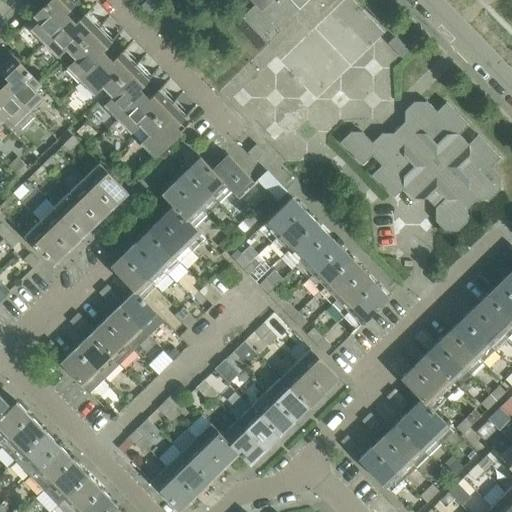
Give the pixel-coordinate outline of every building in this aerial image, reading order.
[(45,43),(73,15),(68,10),(76,2),(73,0),(49,0),(34,15),(40,20),(31,29),(45,43)] [(149,14),(158,5),(152,0),(146,0),(140,6),(149,14)] [(307,0),(250,0),(254,4),(241,17),(268,44),(282,31),(276,25),(296,5),(299,8),(307,0)] [(72,53),(99,27),(86,13),(78,20),(73,15),(45,43),(58,56),(66,48),(72,53)] [(82,81),(110,53),(105,48),(113,40),(99,27),(72,53),(77,59),(68,67),(82,81)] [(411,51),(395,36),(387,43),(402,59),(411,51)] [(108,91),(136,64),(123,51),(115,58),(110,53),(82,81),(95,94),(103,86),(108,91)] [(40,83),(22,65),(13,55),(0,67),(0,70),(6,77),(1,82),(29,111),(43,97),(34,89),(40,83)] [(118,119),(147,91),(142,86),(149,78),(136,64),(108,91),(113,97),(105,105),(118,119)] [(29,111),(1,82),(0,83),(0,119),(1,121),(7,115),(20,130),(34,116),(29,111)] [(145,129),(173,102),(160,89),(152,96),(147,91),(118,119),(131,132),(140,124),(145,129)] [(491,167),(500,158),(478,135),(468,144),(459,134),(469,125),(446,102),(437,111),(426,101),(425,102),(414,102),(405,111),(405,122),(393,133),(382,133),(372,143),(362,132),(351,132),(340,142),(362,165),(372,156),(381,165),(372,175),(394,198),(404,188),(414,199),(415,198),(426,198),(429,195),(438,205),(435,208),(435,221),(444,230),(458,231),(467,221),(467,208),(477,199),(490,199),(500,190),(500,176),(491,167)] [(155,157),(185,129),(179,123),(186,116),(173,102),(145,129),(150,135),(142,143),(155,157)] [(69,151),(79,142),(72,136),(63,145),(69,151)] [(265,153),(256,144),(248,152),(256,161),(265,153)] [(255,183),(228,155),(212,170),(232,190),(239,198),(255,183)] [(49,171),(58,162),(51,156),(43,165),(49,171)] [(232,190),(212,170),(200,157),(187,169),(219,203),(232,190)] [(128,193),(99,163),(84,178),(113,208),(128,193)] [(39,180),(49,171),(43,165),(33,174),(39,180)] [(219,203),(187,169),(174,182),(206,215),(219,203)] [(287,191),(267,171),(258,180),(278,200),(287,191)] [(113,208),(84,178),(69,192),(98,222),(113,208)] [(206,215),(174,182),(161,194),(172,206),(193,227),(206,215)] [(19,200),(28,191),(22,184),(13,194),(19,200)] [(98,222),(69,192),(54,207),(83,237),(98,222)] [(10,208),(19,200),(13,194),(4,202),(10,208)] [(270,240),(303,208),(292,197),(259,229),(270,240)] [(205,239),(193,227),(172,206),(159,219),(192,252),(205,239)] [(83,237),(54,207),(39,221),(68,251),(83,237)] [(282,253),(315,220),(303,208),(270,240),(282,253)] [(192,252),(159,219),(148,230),(180,263),(192,252)] [(296,267),(329,235),(315,220),(282,253),(296,267)] [(68,251),(39,221),(24,236),(53,266),(68,251)] [(10,232),(1,223),(0,224),(0,234),(4,238),(10,232)] [(180,263),(148,230),(135,242),(168,275),(180,263)] [(19,241),(10,232),(4,238),(13,247),(19,241)] [(308,279),(341,247),(329,235),(296,267),(308,279)] [(168,275),(135,242),(123,254),(155,287),(168,275)] [(319,291),(353,259),(341,247),(308,279),(319,291)] [(39,262),(30,253),(24,259),(33,268),(39,262)] [(155,287),(123,254),(110,266),(134,291),(142,300),(155,287)] [(248,261),(241,254),(235,260),(242,267),(248,261)] [(331,304),(365,271),(353,259),(319,291),(331,304)] [(255,269),(248,261),(242,267),(249,275),(255,269)] [(242,277),(233,268),(226,274),(235,283),(242,277)] [(511,269),(500,281),(511,293),(511,269)] [(343,316),(377,284),(365,271),(331,304),(343,316)] [(274,288),(265,279),(259,285),(268,294),(274,288)] [(0,300),(9,291),(0,281),(0,300)] [(511,293),(500,281),(488,293),(511,318),(511,293)] [(206,298),(214,290),(208,283),(199,291),(206,298)] [(356,329),(389,297),(377,284),(343,316),(356,329)] [(106,300),(114,291),(107,285),(99,293),(106,300)] [(283,297),(274,288),(268,294),(277,303),(283,297)] [(213,305),(221,297),(214,290),(206,298),(213,305)] [(112,306),(121,298),(114,291),(106,300),(112,306)] [(163,321),(142,300),(134,291),(119,305),(148,335),(163,321)] [(511,333),(511,318),(488,293),(475,305),(507,338),(511,333)] [(298,312),(289,303),(283,309),(292,319),(298,312)] [(148,335),(119,305),(104,319),(134,349),(148,335)] [(507,338),(475,305),(463,317),(495,350),(507,338)] [(181,322),(190,314),(183,307),(175,315),(181,322)] [(307,321),(298,312),(292,319),(300,328),(307,321)] [(76,328),(85,320),(78,313),(70,321),(76,328)] [(188,329),(196,321),(190,314),(181,322),(188,329)] [(495,350),(463,317),(451,329),(483,362),(495,350)] [(134,349),(104,319),(90,333),(119,364),(134,349)] [(83,335),(92,327),(85,320),(76,328),(83,335)] [(261,338),(270,330),(263,323),(255,331),(261,338)] [(322,337),(313,328),(307,334),(316,343),(322,337)] [(483,362),(451,329),(438,341),(471,374),(483,362)] [(268,345),(276,337),(270,330),(261,338),(268,345)] [(119,364),(90,333),(76,347),(105,377),(119,364)] [(331,346),(322,337),(316,343),(324,352),(331,346)] [(59,349),(50,340),(44,346),(53,355),(59,349)] [(471,374),(438,341),(426,353),(458,386),(471,374)] [(105,377),(76,347),(60,362),(89,392),(105,377)] [(180,354),(174,347),(167,353),(174,360),(180,354)] [(339,379),(310,349),(294,364),(324,394),(339,379)] [(173,361),(163,351),(149,365),(159,375),(173,361)] [(232,366),(240,358),(234,351),(225,359),(232,366)] [(458,386),(426,353),(414,365),(446,398),(458,386)] [(239,373),(247,365),(240,358),(232,366),(239,373)] [(324,394),(294,364),(280,378),(309,408),(324,394)] [(446,398),(414,365),(400,378),(421,399),(433,411),(446,398)] [(309,408),(280,378),(265,392),(294,422),(309,408)] [(203,395),(211,387),(204,380),(196,388),(203,395)] [(496,401),(505,392),(499,386),(490,394),(496,401)] [(210,402),(218,394),(211,387),(203,395),(210,402)] [(393,404),(402,396),(395,389),(386,397),(393,404)] [(294,422),(265,392),(251,406),(280,436),(294,422)] [(487,410),(496,401),(490,394),(481,403),(487,410)] [(0,417),(11,407),(0,395),(0,417)] [(400,411),(408,402),(402,396),(393,404),(400,411)] [(453,432),(433,411),(421,399),(408,411),(441,444),(453,432)] [(165,415),(173,407),(166,400),(158,408),(165,415)] [(0,444),(3,447),(33,418),(17,401),(11,407),(0,417),(0,444)] [(280,436),(251,406),(236,421),(265,450),(280,436)] [(171,422),(180,414),(173,407),(165,415),(171,422)] [(471,425),(481,416),(474,410),(465,418),(471,425)] [(441,444),(408,411),(396,423),(428,456),(441,444)] [(369,428),(377,419),(370,413),(362,421),(369,428)] [(16,461),(46,431),(33,418),(3,447),(16,461)] [(462,434),(471,425),(465,418),(456,427),(462,434)] [(375,435),(384,426),(377,419),(369,428),(375,435)] [(265,450),(236,421),(221,435),(239,454),(250,465),(265,450)] [(428,456),(396,423),(384,435),(416,468),(428,456)] [(239,454),(221,435),(210,424),(195,438),(224,468),(239,454)] [(135,444),(144,435),(137,428),(128,437),(135,444)] [(30,475),(60,446),(46,431),(16,461),(30,475)] [(142,451),(150,442),(144,435),(135,444),(142,451)] [(356,444),(347,435),(341,441),(350,450),(356,444)] [(416,468),(384,435),(372,446),(404,479),(416,468)] [(224,468),(195,438),(180,452),(209,482),(224,468)] [(511,444),(500,456),(511,468),(511,444)] [(44,490),(74,461),(60,446),(30,475),(44,490)] [(404,479),(372,446),(358,459),(391,492),(404,479)] [(209,482),(180,452),(166,467),(195,496),(209,482)] [(484,470),(493,461),(487,455),(478,464),(484,470)] [(58,504),(88,475),(74,461),(44,490),(58,504)] [(475,479),(484,470),(478,464),(468,473),(475,479)] [(195,496),(166,467),(151,481),(180,511),(195,496)] [(65,511),(79,511),(103,490),(88,475),(58,504),(65,511)] [(454,499),(463,490),(457,484),(448,492),(454,499)] [(110,511),(112,511),(117,505),(103,490),(79,511),(110,511)] [(445,508),(454,499),(448,492),(439,501),(445,508)] [(511,511),(511,499),(505,492),(490,506),(495,511),(511,511)]
